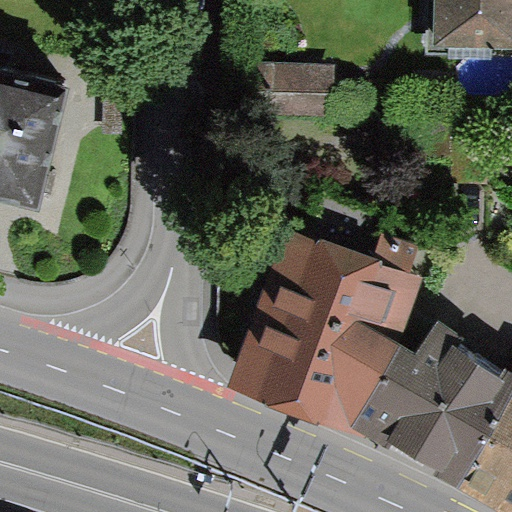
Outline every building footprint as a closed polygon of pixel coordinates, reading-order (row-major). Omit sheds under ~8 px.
[(511,0),(431,0),(431,41),(511,42),(511,0)] [(0,200),(18,204),(41,100),(0,90),(0,200)] [(284,220),(234,368),(350,412),(397,294),(407,268),(284,220)] [(452,472),(511,375),(511,368),(397,294),(350,412),(452,472)] [(511,375),(452,472),(511,508),(511,375)]
